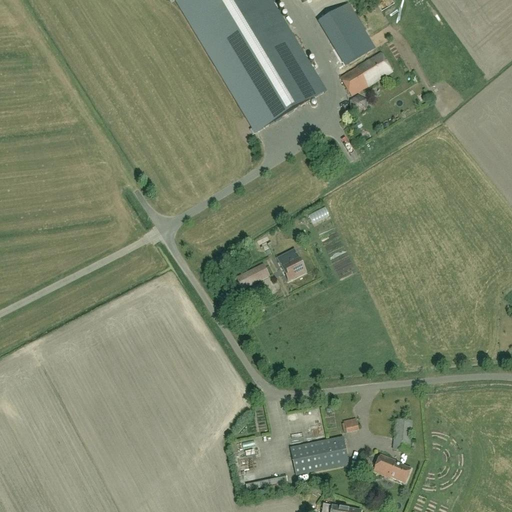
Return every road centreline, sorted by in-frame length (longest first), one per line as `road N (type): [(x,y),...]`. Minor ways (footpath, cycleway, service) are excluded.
road 1 (unclassified): [(511,377),(266,391),(161,230),(274,162)]
road 2 (track): [(161,230),(0,313)]
